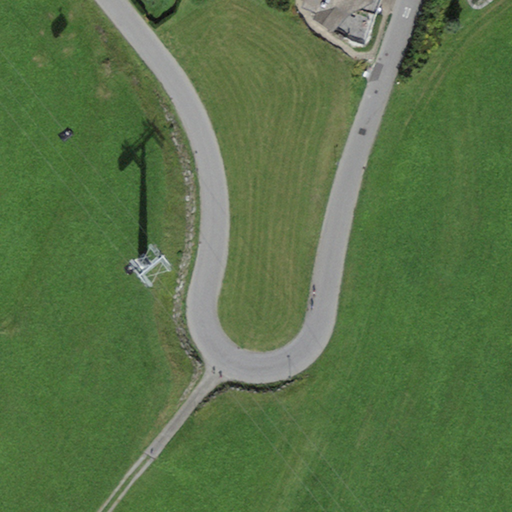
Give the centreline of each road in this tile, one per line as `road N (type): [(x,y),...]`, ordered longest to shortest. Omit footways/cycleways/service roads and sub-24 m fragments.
road 1 (residential): [(412,0),(354,159),(315,339),(295,359),(262,367),(230,359),(210,339),(206,301),(219,215),(209,155),(184,96),(110,0)]
road 2 (track): [(230,359),(101,511)]
